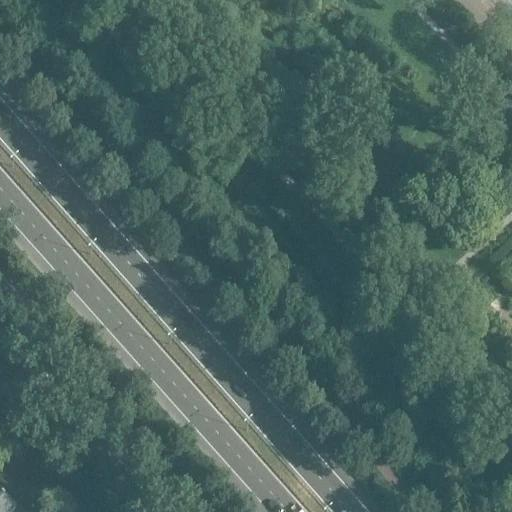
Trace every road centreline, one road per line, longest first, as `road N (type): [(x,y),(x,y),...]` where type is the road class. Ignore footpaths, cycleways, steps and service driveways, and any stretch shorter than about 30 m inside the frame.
road 1 (trunk): [(349,511),(0,119)]
road 2 (trunk): [(0,190),(285,511)]
